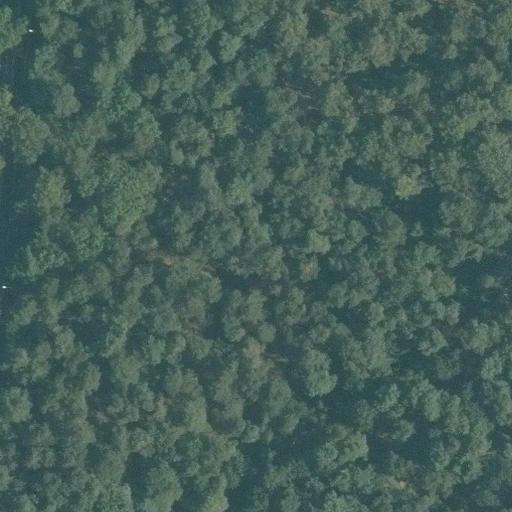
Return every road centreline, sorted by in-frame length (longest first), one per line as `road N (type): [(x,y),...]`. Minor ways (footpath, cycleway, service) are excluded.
road 1 (unknown): [(511,478),(253,0)]
road 2 (secondary): [(0,185),(19,0)]
